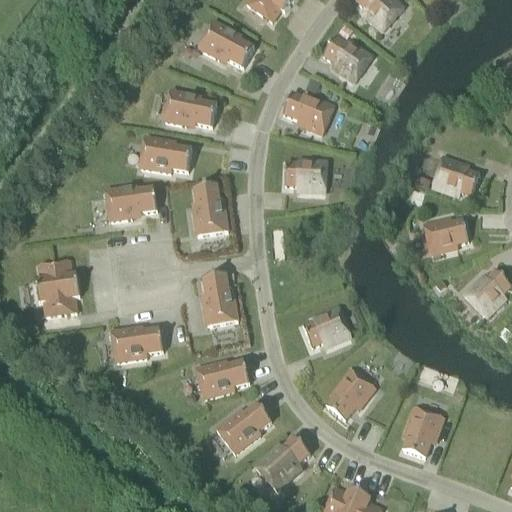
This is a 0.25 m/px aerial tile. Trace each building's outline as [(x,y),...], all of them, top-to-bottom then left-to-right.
[(253,0),(247,10),(272,27),(281,15),(285,18),(298,0),(297,0),(253,0)] [(369,17),(366,20),(386,39),(407,16),(393,3),(391,6),(383,0),(361,0),(356,6),(369,17)] [(214,27),(200,54),(219,65),(221,61),(244,74),(255,53),(240,45),(242,42),(214,27)] [(345,31),(338,41),(346,46),(353,35),(345,31)] [(345,76),(343,79),(358,90),(375,64),(353,49),(351,52),(337,42),(324,61),(345,76)] [(511,70),(501,77),(511,94),(511,70)] [(311,83),(305,97),(316,101),(321,87),(311,83)] [(171,96),(165,127),(186,132),(187,128),(213,133),(217,110),(201,107),(202,103),(171,96)] [(308,129),(306,133),(323,140),(335,111),(310,101),(308,105),(292,98),(284,120),(308,129)] [(145,144),(141,174),(163,178),(163,174),(189,178),(192,155),(176,152),(176,148),(145,144)] [(433,192),(459,201),(460,197),(473,202),(480,180),(459,173),(461,169),(444,163),(433,192)] [(304,165),(304,169),(287,168),(285,191),(311,193),(311,197),(329,198),(331,167),(304,165)] [(415,190),(428,194),(431,185),(419,181),(415,190)] [(199,219),(195,220),(198,242),(229,237),(224,206),(220,207),(218,190),(195,193),(199,219)] [(137,192),(106,196),(110,227),(132,224),(132,220),(158,217),(155,194),(138,196),(137,192)] [(464,225),(442,230),(441,226),(424,230),(431,260),(457,254),(456,250),(469,247),(464,225)] [(41,286),(36,286),(39,308),(44,307),(46,322),(77,318),(75,303),(80,302),(77,281),(72,281),(70,266),(39,271),(41,286)] [(511,291),(496,275),(480,290),(478,287),(465,300),(486,322),(506,303),(503,301),(511,291)] [(227,280),(204,284),(208,310),(204,310),(208,332),(239,327),(233,296),(229,297),(227,280)] [(442,285),(446,292),(453,288),(449,281),(442,285)] [(343,312),(318,322),(319,325),(303,332),(312,353),(336,343),(337,347),(354,340),(343,312)] [(37,327),(21,332),(24,343),(40,338),(37,327)] [(497,340),(504,346),(507,348),(507,347),(511,340),(511,338),(504,332),(497,340)] [(112,338),(117,368),(147,364),(147,360),(164,357),(160,334),(135,338),(134,334),(112,338)] [(218,369),(197,375),(205,405),(235,397),(234,393),(250,389),(245,367),(219,373),(218,369)] [(351,375),(334,396),(337,399),(327,412),(345,426),(361,405),(364,408),(375,393),(351,375)] [(235,422),(217,435),(236,460),(261,441),(258,438),(272,428),(258,409),(237,425),(235,422)] [(415,413),(405,438),(409,439),(403,455),(425,463),(434,439),(438,440),(444,423),(415,413)] [(273,457),(256,472),(277,495),(300,475),(298,472),(310,461),(295,443),(276,460),(273,457)] [(335,493),(326,511),(376,511),(369,509),(371,504),(351,495),(349,500),(335,493)]
